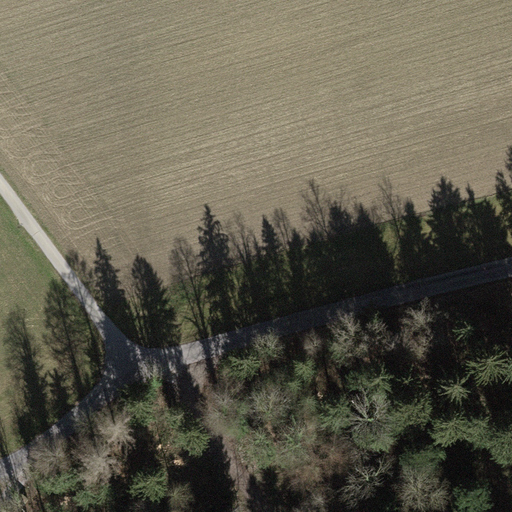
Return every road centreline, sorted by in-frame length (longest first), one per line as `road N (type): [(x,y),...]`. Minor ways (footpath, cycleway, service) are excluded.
road 1 (unclassified): [(511,266),(167,361),(123,359)]
road 2 (unclassified): [(123,359),(118,341),(0,182)]
road 3 (track): [(272,511),(167,361)]
road 4 (unclassified): [(123,359),(31,458),(0,469)]
